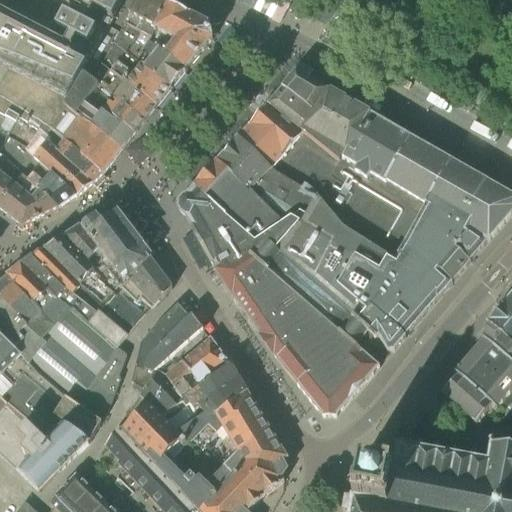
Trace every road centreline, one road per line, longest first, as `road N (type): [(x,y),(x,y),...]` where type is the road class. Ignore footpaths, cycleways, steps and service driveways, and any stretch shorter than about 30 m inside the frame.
road 1 (residential): [(511,162),(209,0)]
road 2 (residential): [(325,463),(299,441),(194,279),(143,182)]
road 3 (residential): [(325,463),(511,257)]
